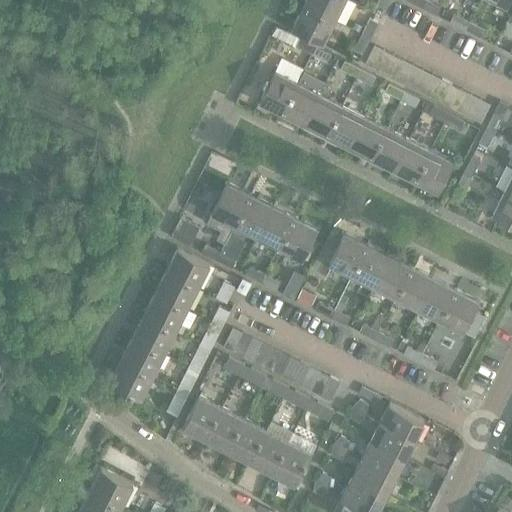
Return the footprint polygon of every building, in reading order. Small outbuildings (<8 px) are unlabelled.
[(306,0),(304,4),(334,19),(343,0),(306,0)] [(378,0),(376,5),(384,9),(388,0),(378,0)] [(427,0),(424,0),(421,7),(436,15),(440,7),(427,0)] [(304,4),(293,27),(323,42),(334,19),(304,4)] [(454,13),(449,22),(465,30),(470,21),(454,13)] [(369,18),(362,33),(370,37),(378,22),(369,18)] [(470,21),(465,30),(480,38),(485,29),(470,21)] [(353,49),(362,53),(370,37),(362,33),(353,49)] [(296,46),(312,55),(316,46),(300,38),(296,46)] [(365,64),(375,68),(384,50),(375,45),(365,64)] [(316,46),(312,55),(327,62),(331,54),(316,46)] [(384,50),(375,68),(385,73),(394,54),(384,50)] [(394,54),(385,73),(394,78),(404,59),(394,54)] [(404,59),(394,78),(404,83),(414,64),(404,59)] [(340,68),(356,76),(360,68),(344,60),(340,68)] [(414,64),(404,83),(414,88),(423,69),(414,64)] [(371,84),(375,76),(360,68),(356,76),(371,84)] [(260,100),(283,112),(299,81),(275,69),(260,100)] [(423,69),(414,88),(424,93),(433,74),(423,69)] [(433,74),(424,93),(433,98),(443,79),(433,74)] [(443,79),(433,98),(443,103),(453,84),(443,79)] [(299,81),(283,112),(305,123),(320,92),(299,81)] [(385,90),(401,98),(405,91),(388,83),(385,90)] [(453,84),(443,103),(453,108),(462,89),(453,84)] [(462,89),(453,108),(462,112),(472,94),(462,89)] [(415,106),(419,98),(405,91),(401,98),(401,99),(397,107),(403,110),(407,102),(415,106)] [(320,92),(305,123),(327,134),(342,103),(320,92)] [(472,94),(462,112),(472,117),(482,98),(472,94)] [(482,98),(472,117),(482,122),(491,103),(482,98)] [(342,103),(327,134),(349,145),(365,115),(342,103)] [(429,114),(445,122),(449,114),(433,105),(429,114)] [(496,111),(488,126),(497,130),(505,116),(496,111)] [(449,114),(445,122),(460,129),(464,121),(449,114)] [(365,115),(349,145),(372,157),(387,126),(365,115)] [(387,126),(372,157),(394,168),(410,137),(387,126)] [(488,126),(480,141),(489,146),(497,130),(488,126)] [(410,137),(394,168),(416,179),(431,148),(410,137)] [(431,148),(416,179),(438,190),(453,159),(431,148)] [(473,156),(465,171),(474,175),(481,160),(473,156)] [(465,171),(458,185),(466,190),(474,175),(465,171)] [(224,242),(234,223),(236,224),(251,193),(229,182),(213,212),(212,212),(207,222),(222,230),(217,238),(224,242)] [(511,222),(511,194),(505,191),(493,213),(511,222)] [(251,193),(236,224),(257,235),(273,204),(251,193)] [(273,204),(257,235),(279,246),(295,215),(273,204)] [(295,215),(279,246),(303,258),(308,260),(316,246),(310,243),(319,227),(295,215)] [(181,217),(172,235),(182,240),(191,222),(181,217)] [(317,256),(329,263),(352,274),(368,243),(345,232),(341,240),(328,234),(317,256)] [(368,243),(352,274),(375,285),(390,255),(368,243)] [(201,252),(217,260),(221,252),(205,244),(201,252)] [(178,247),(167,269),(199,285),(210,263),(178,247)] [(221,252),(217,260),(232,267),(236,259),(221,252)] [(390,255),(375,285),(396,296),(412,265),(390,255)] [(412,265),(396,296),(419,308),(435,277),(412,265)] [(245,274),(261,282),(265,274),(249,266),(245,274)] [(167,269),(155,292),(187,308),(199,285),(167,269)] [(265,274),(261,282),(276,289),(280,281),(265,274)] [(435,277),(419,308),(441,319),(457,288),(435,277)] [(244,278),(238,289),(246,292),(251,282),(244,278)] [(215,297),(226,302),(235,285),(224,280),(215,297)] [(288,281),(282,292),(294,299),(300,287),(288,281)] [(302,288),(296,300),(311,307),(316,295),(302,288)] [(457,288),(441,319),(475,336),(485,316),(473,310),(479,299),(457,288)] [(155,292),(144,314),(176,330),(187,308),(155,292)] [(319,300),(314,309),(331,317),(335,309),(319,300)] [(219,306),(212,320),(222,325),(229,311),(219,306)] [(335,309),(331,317),(345,324),(349,316),(335,309)] [(363,323),(359,331),(374,339),(379,331),(378,330),(385,314),(378,311),(370,326),(363,323)] [(144,314),(133,337),(165,353),(176,330),(144,314)] [(75,325),(82,329),(85,325),(77,320),(75,325)] [(212,320),(200,343),(211,348),(222,325),(212,320)] [(223,345),(232,350),(242,331),(233,327),(223,345)] [(242,331),(232,350),(242,355),(252,337),(242,331)] [(379,331),(374,339),(390,347),(394,338),(379,331)] [(133,337),(121,359),(153,376),(165,353),(133,337)] [(252,337),(242,355),(252,360),(261,341),(252,337)] [(261,341),(252,360),(262,365),(272,346),(261,341)] [(200,343),(189,365),(199,371),(211,348),(200,343)] [(407,345),(403,354),(420,362),(424,354),(407,345)] [(272,346),(262,365),(272,370),(281,351),(272,346)] [(281,351),(272,370),(281,374),(290,356),(281,351)] [(424,354),(420,362),(434,369),(438,361),(424,354)] [(222,367),(238,375),(244,363),(228,355),(222,367)] [(290,356),(281,374),(291,380),(300,361),(290,356)] [(142,398),(153,376),(121,359),(110,382),(142,398)] [(300,361),(291,380),(301,385),(310,366),(300,361)] [(244,363),(238,375),(260,386),(266,375),(244,363)] [(189,365),(178,388),(188,393),(199,371),(189,365)] [(310,366),(301,385),(311,389),(320,371),(310,366)] [(320,371),(311,389),(320,394),(329,376),(320,371)] [(266,375),(260,386),(283,397),(288,386),(266,375)] [(329,376),(320,394),(330,399),(339,381),(329,376)] [(288,386),(283,397),(305,409),(311,397),(288,386)] [(166,411),(177,416),(188,393),(178,388),(166,411)] [(183,427),(206,439),(222,406),(200,395),(183,427)] [(328,420),(333,409),(311,397),(305,409),(328,420)] [(353,406),(367,413),(368,404),(360,400),(353,406)] [(390,402),(381,420),(415,438),(425,419),(390,402)] [(222,406),(206,439),(228,450),(245,417),(222,406)] [(360,421),(367,413),(353,406),(352,416),(360,421)] [(245,417),(228,450),(250,461),(267,429),(245,417)] [(381,420),(371,439),(406,456),(415,438),(381,420)] [(267,429),(250,461),(273,472),(289,440),(267,429)] [(342,435),(335,443),(348,450),(350,440),(342,435)] [(371,439),(362,457),(396,475),(406,456),(371,439)] [(289,440),(273,472),(296,484),(312,451),(289,440)] [(341,457),(348,450),(335,443),(333,453),(341,457)] [(362,457),(353,475),(387,493),(396,475),(362,457)] [(434,463),(431,468),(444,475),(447,469),(434,463)] [(102,467),(91,490),(123,507),(134,484),(102,467)] [(324,472),(316,480),(330,487),(332,476),(324,472)] [(353,475),(343,494),(378,511),(387,493),(353,475)] [(323,494),(330,487),(316,480),(314,490),(323,494)] [(501,493),(511,498),(511,484),(507,482),(501,493)] [(91,490),(79,511),(119,511),(123,507),(91,490)] [(377,511),(378,511),(343,494),(334,511),(377,511)] [(155,502),(149,511),(162,511),(165,507),(155,502)]
